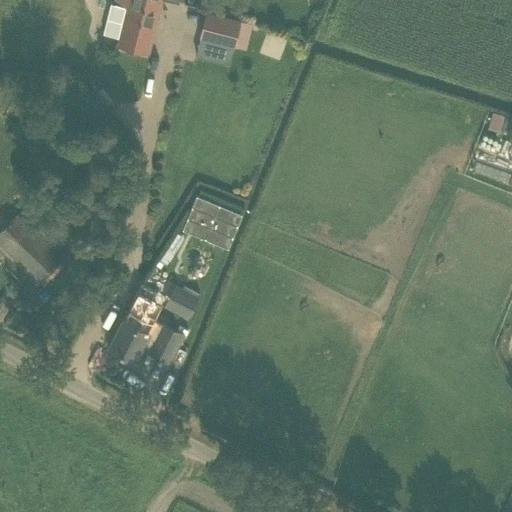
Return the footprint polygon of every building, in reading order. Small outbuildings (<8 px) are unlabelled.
[(161,0),(115,0),(115,3),(110,2),(103,32),(119,36),(117,43),(148,51),(161,0)] [(207,10),(201,36),(234,44),(240,19),(207,10)] [(492,110),(488,126),(499,129),(504,114),(492,110)] [(196,193),(182,228),(227,246),(241,211),(196,193)] [(63,257),(18,213),(0,231),(0,243),(39,282),(63,257)] [(200,295),(183,287),(172,309),(189,317),(200,295)] [(132,323),(123,318),(109,346),(132,358),(140,344),(149,349),(148,350),(169,361),(183,332),(163,321),(162,322),(139,310),(132,323)]
